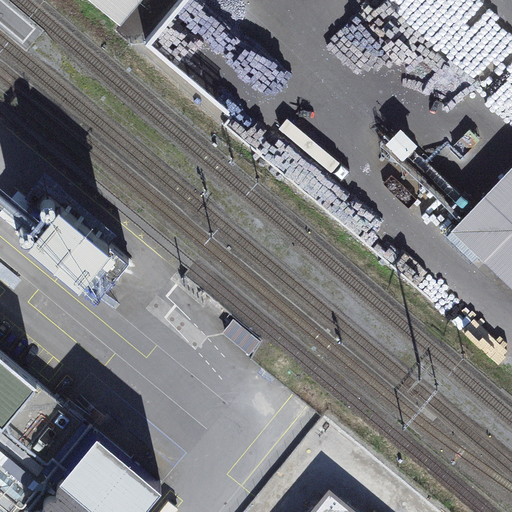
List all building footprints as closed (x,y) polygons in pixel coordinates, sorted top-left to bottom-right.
[(93,0),(119,22),(137,0),(93,0)] [(511,164),(452,228),(511,285),(511,164)] [(114,280),(112,279),(129,258),(48,191),(17,229),(78,279),(93,261),(99,266),(89,278),(105,291),(114,280)] [(234,322),(224,334),(249,355),(259,343),(234,322)] [(134,511),(159,482),(0,349),(0,511),(134,511)] [(294,454),(276,476),(287,486),(306,464),(294,454)] [(287,486),(300,496),(318,474),(306,464),(287,486)] [(318,474),(300,496),(311,506),(330,484),(318,474)] [(311,506),(318,511),(325,511),(341,494),(330,484),(311,506)] [(341,494),(325,511),(345,511),(353,503),(341,494)] [(345,511),(363,511),(353,503),(345,511)]
